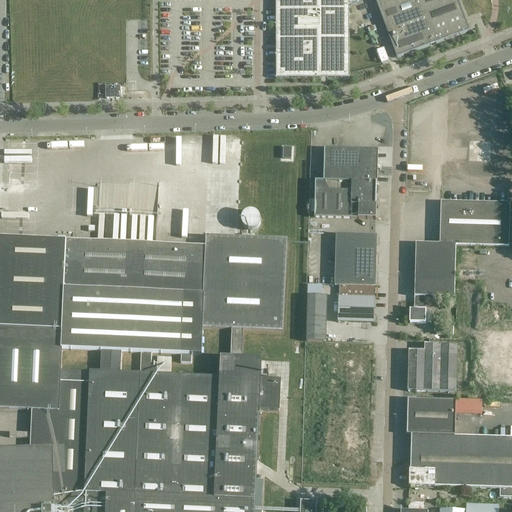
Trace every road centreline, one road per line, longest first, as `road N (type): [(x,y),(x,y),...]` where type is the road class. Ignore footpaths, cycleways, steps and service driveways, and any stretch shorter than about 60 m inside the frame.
road 1 (unclassified): [(386,511),(397,94)]
road 2 (unclassified): [(0,126),(325,117),(397,94)]
road 3 (unclassified): [(397,94),(511,51)]
